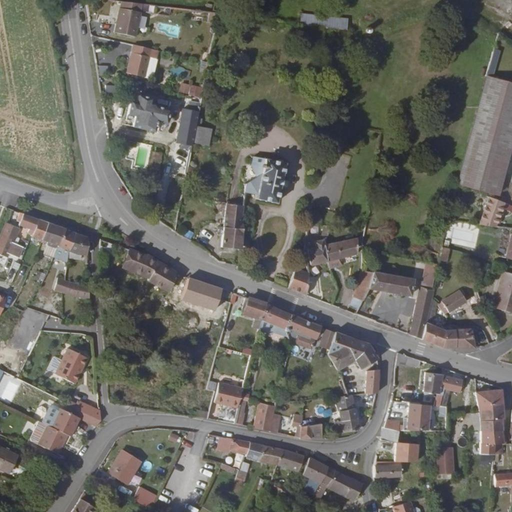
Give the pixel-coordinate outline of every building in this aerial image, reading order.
[(139,9),(119,5),(113,29),(134,34),(139,9)] [(427,11),(428,12),(431,14),(433,14),(434,13),(435,12),(436,10),(435,8),(434,6),(433,5),(430,5),(428,6),(427,8),(427,9),(427,11)] [(215,10),(191,7),(190,15),(213,18),(215,10)] [(345,37),(346,26),(322,23),(321,33),(345,37)] [(162,27),(161,33),(174,36),(175,30),(162,27)] [(150,45),(132,41),(126,68),(144,72),(150,45)] [(392,56),(394,44),(384,43),(382,54),(392,56)] [(511,79),(482,72),(473,114),(464,150),(457,181),(495,190),(507,143),(510,143),(511,138),(511,133),(511,79)] [(193,90),(199,91),(201,81),(195,80),(193,90)] [(188,163),(193,137),(211,141),(214,123),(201,120),(203,112),(196,110),(199,95),(190,94),(188,104),(185,104),(178,142),(184,143),(183,151),(188,152),(186,162),(188,163)] [(124,121),(150,128),(151,123),(154,123),(155,123),(157,123),(158,121),(164,122),(166,112),(158,110),(154,106),(146,104),(148,99),(134,96),(132,104),(128,103),(124,121)] [(135,143),(130,167),(156,171),(159,153),(150,152),(151,146),(135,143)] [(249,177),(248,188),(279,195),(287,153),(267,149),(264,166),(249,177)] [(506,212),(509,205),(489,195),(479,221),(495,223),(500,210),(506,212)] [(220,246),(240,248),(246,203),(226,200),(220,246)] [(308,218),(311,206),(305,205),(302,217),(308,218)] [(37,216),(18,209),(16,215),(20,217),(18,223),(29,228),(28,231),(31,232),(37,216)] [(37,216),(31,232),(30,234),(41,238),(49,220),(37,216)] [(64,226),(49,220),(41,238),(56,243),(64,226)] [(16,226),(5,221),(0,232),(0,253),(4,255),(6,251),(16,256),(21,243),(14,241),(16,235),(13,234),(16,226)] [(75,230),(64,226),(56,243),(59,245),(57,248),(62,250),(64,245),(70,247),(75,230)] [(87,234),(75,230),(70,247),(86,252),(87,234)] [(511,233),(509,233),(502,255),(511,258),(511,233)] [(109,249),(112,240),(99,235),(98,249),(109,249)] [(311,262),(326,259),(356,253),(358,237),(325,243),(308,246),(311,262)] [(446,259),(449,245),(442,243),(439,258),(446,259)] [(143,254),(130,248),(125,264),(148,274),(147,277),(167,287),(173,271),(143,254)] [(6,278),(12,280),(18,264),(13,262),(6,278)] [(433,292),(437,268),(425,264),(420,288),(433,292)] [(285,285),(305,293),(308,272),(292,266),(285,285)] [(355,312),(366,287),(407,300),(412,281),(361,267),(358,267),(352,310),(355,312)] [(511,272),(504,270),(492,305),(511,312),(511,311),(511,272)] [(61,290),(63,278),(56,276),(54,283),(50,282),(48,287),(61,290)] [(227,292),(192,281),(189,289),(224,301),(227,292)] [(408,332),(422,337),(441,345),(476,346),(474,329),(449,327),(425,322),(426,319),(434,320),(438,308),(441,308),(432,295),(432,294),(428,293),(422,291),(418,290),(408,332)] [(450,313),(458,310),(467,300),(458,293),(444,308),(450,313)] [(225,321),(228,322),(229,317),(237,319),(241,296),(230,294),(225,321)] [(265,301),(244,294),(240,309),(255,314),(252,323),(258,325),(261,316),(265,301)] [(289,310),(265,301),(261,316),(284,326),(289,310)] [(7,316),(17,321),(21,311),(11,307),(7,316)] [(91,324),(90,310),(48,310),(48,322),(69,322),(91,324)] [(319,323),(289,310),(284,326),(289,343),(286,351),(295,354),(299,343),(307,346),(312,343),(319,323)] [(257,329),(252,348),(259,350),(264,331),(257,329)] [(367,343),(335,330),(333,337),(340,341),(339,347),(328,352),(327,353),(335,367),(338,365),(358,357),(362,365),(365,364),(365,366),(375,368),(375,360),(367,343)] [(220,335),(217,346),(225,348),(228,336),(220,335)] [(70,383),(83,357),(65,348),(52,375),(70,383)] [(403,366),(405,355),(396,352),(394,364),(403,366)] [(375,379),(375,368),(365,366),(364,378),(375,379)] [(440,374),(441,373),(425,370),(422,390),(435,392),(437,392),(438,386),(462,391),(464,380),(440,374)] [(375,392),(375,379),(364,378),(363,391),(370,392),(375,392)] [(212,399),(237,405),(242,385),(217,379),(212,399)] [(402,388),(400,401),(410,402),(412,389),(402,388)] [(502,419),(500,390),(474,391),(479,419),(478,441),(490,442),(490,454),(498,454),(499,442),(498,419),(502,419)] [(348,392),(344,392),(331,394),(337,418),(333,419),(335,430),(356,427),(349,399),(348,392)] [(73,409),(96,421),(96,409),(77,400),(73,409)] [(256,401),(251,425),(267,429),(272,411),(273,406),(256,401)] [(47,406),(39,423),(36,422),(28,438),(29,443),(55,456),(64,435),(67,437),(76,418),(50,405),(47,406)] [(267,429),(274,430),(278,413),(272,411),(267,429)] [(298,436),(320,435),(318,421),(304,424),(300,424),(295,423),(292,434),(298,436)] [(397,428),(382,425),(379,436),(394,440),(397,428)] [(243,455),(276,464),(280,448),(248,440),(209,431),(207,443),(243,454),(243,455)] [(15,455),(0,447),(0,470),(6,473),(15,455)] [(295,470),(301,453),(280,448),(276,464),(295,470)] [(451,448),(433,448),(433,475),(451,475),(451,448)] [(125,485),(137,461),(118,451),(105,475),(125,485)] [(326,486),(333,470),(306,456),(300,472),(305,474),(300,485),(312,491),(317,481),(326,486)] [(238,470),(239,469),(219,463),(216,469),(237,477),(238,470)] [(372,464),(373,476),(398,474),(398,463),(372,464)] [(327,486),(341,494),(349,478),(333,470),(326,486),(327,486)] [(510,485),(511,485),(511,473),(493,474),(493,485),(510,485)] [(350,498),(357,483),(349,478),(341,494),(350,498)] [(131,501),(143,507),(150,494),(138,488),(131,501)] [(376,501),(377,509),(385,506),(384,499),(376,501)] [(410,511),(406,499),(389,505),(391,511),(410,511)] [(78,500),(71,511),(89,511),(91,508),(78,500)]
